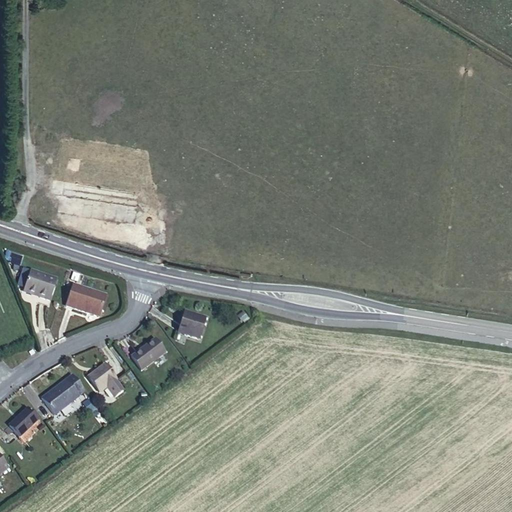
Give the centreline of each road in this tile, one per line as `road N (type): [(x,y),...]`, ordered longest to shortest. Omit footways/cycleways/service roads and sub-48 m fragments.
road 1 (residential): [(152,273),(130,320),(0,394)]
road 2 (secondary): [(246,289),(317,311),(411,317)]
road 3 (secondary): [(411,317),(319,293),(246,289)]
road 4 (secondary): [(152,273),(0,224)]
